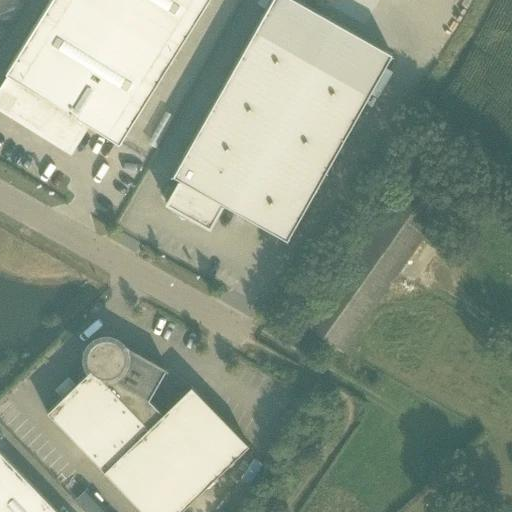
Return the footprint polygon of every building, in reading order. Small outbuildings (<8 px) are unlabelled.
[(46,134),(70,148),(86,123),(119,143),(207,0),(50,0),(5,72),(10,75),(0,90),(0,105),(35,127),(38,124),(48,130),(46,134)] [(402,42),(328,0),(272,0),(175,174),(182,178),(169,202),(181,209),(179,213),(191,220),(193,216),(212,227),(226,202),(291,239),(402,42)] [(342,352),(442,210),(402,182),(302,324),(342,352)] [(166,369),(114,339),(111,338),(109,338),(107,337),(105,337),(102,337),(100,338),(98,339),(95,340),(93,341),(92,343),(90,345),(88,347),(87,349),(86,351),(86,354),(86,356),(86,359),(86,361),(87,363),(88,366),(90,370),(46,413),(142,511),(178,511),(248,445),(191,386),(162,414),(148,400),(166,369)] [(0,511),(58,511),(0,451),(0,511)] [(465,492),(460,485),(451,493),(457,500),(465,492)] [(106,511),(84,489),(75,498),(88,511),(106,511)]
